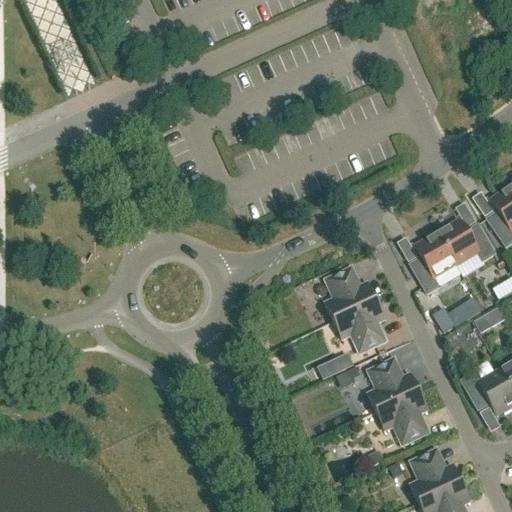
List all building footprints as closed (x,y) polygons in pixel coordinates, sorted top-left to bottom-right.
[(511,191),(511,190),(490,205),(497,215),(486,223),(505,251),(511,246),(511,234),(511,233),(511,232),(511,191)] [(477,229),(465,235),(459,225),(437,238),(455,268),(476,256),(481,265),(494,258),(477,229)] [(437,238),(414,251),(421,262),(409,269),(426,298),(439,290),(433,281),(455,268),(437,238)] [(333,303),(324,307),(333,325),(375,305),(367,287),(360,290),(351,272),(325,284),(333,303)] [(511,282),(511,281),(502,287),(508,297),(511,294),(511,282)] [(473,301),(460,309),(468,322),(481,314),(473,301)] [(333,325),(341,343),(350,339),(359,358),(385,345),(377,327),(384,323),(375,305),(333,325)] [(443,311),(432,318),(442,336),(454,329),(443,311)] [(483,319),(474,325),(480,336),(490,330),(483,319)] [(348,356),(337,361),(342,374),(353,368),(348,356)] [(418,396),(409,378),(402,381),(393,363),(367,375),(376,394),(367,398),(375,416),(418,396)] [(511,367),(500,375),(511,395),(511,367)] [(356,371),(349,375),(353,382),(360,378),(356,371)] [(479,387),(473,378),(460,385),(477,414),(489,407),(495,418),(511,408),(511,395),(500,375),(479,387)] [(375,416),(384,434),(393,430),(401,449),(428,436),(419,418),(426,414),(418,396),(375,416)] [(377,454),(365,459),(370,470),(382,465),(377,454)] [(460,487),(452,469),(445,472),(436,454),(410,466),(418,485),(409,489),(418,507),(460,487)] [(399,477),(400,474),(397,467),(388,471),(392,480),(399,477)] [(418,507),(419,511),(463,511),(462,509),(469,505),(460,487),(418,507)]
